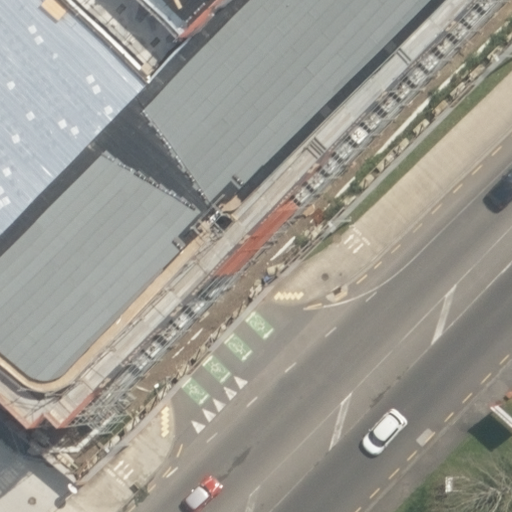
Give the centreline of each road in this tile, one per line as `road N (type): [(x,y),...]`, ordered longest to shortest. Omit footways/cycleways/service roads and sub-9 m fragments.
road 1 (secondary): [(171,511),(511,177)]
road 2 (secondary): [(511,273),(295,511)]
